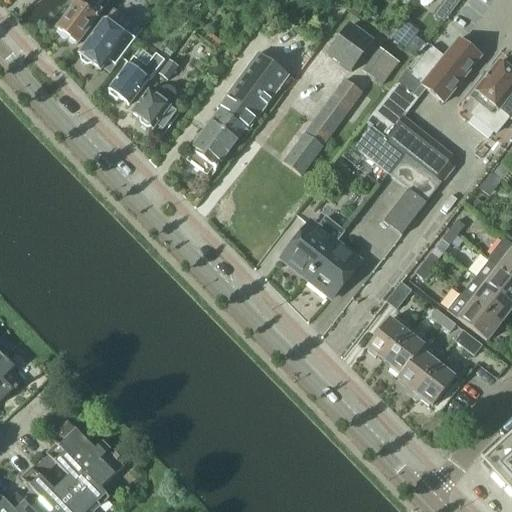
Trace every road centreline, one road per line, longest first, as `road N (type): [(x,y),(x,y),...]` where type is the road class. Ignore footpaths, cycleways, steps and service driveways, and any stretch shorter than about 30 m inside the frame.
road 1 (residential): [(427,496),(50,107),(0,45)]
road 2 (residential): [(427,496),(511,395)]
